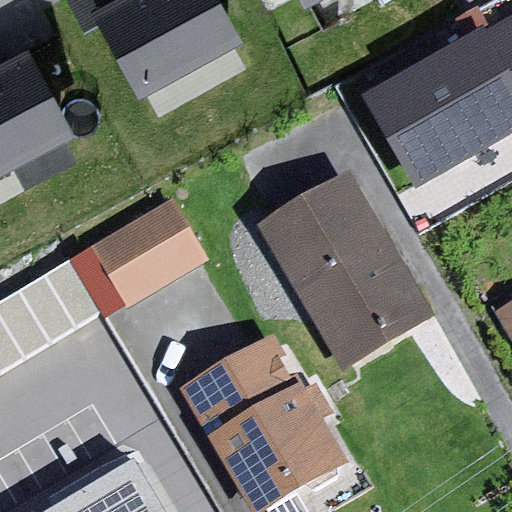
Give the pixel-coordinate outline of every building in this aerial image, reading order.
[(224,0),(99,0),(88,6),(137,96),(245,38),(224,0)] [(511,66),(490,28),(367,98),(424,195),(511,144),(511,66)] [(28,44),(0,58),(0,174),(76,134),(28,44)] [(348,181),(262,233),(350,377),(435,326),(348,181)] [(174,210),(95,256),(130,313),(208,267),(174,210)] [(273,350),(188,401),(255,511),(275,511),(345,470),(273,350)] [(169,511),(142,466),(64,511),(169,511)]
